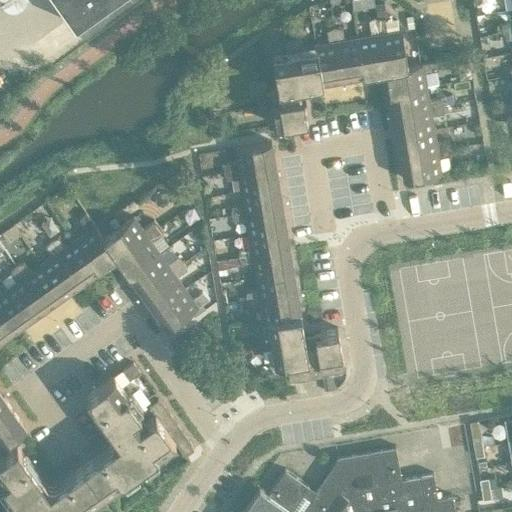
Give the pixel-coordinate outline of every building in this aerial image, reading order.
[(57,0),(74,24),(108,0),(57,0)] [(383,1),(374,2),(376,16),(385,15),(383,1)] [(370,34),(357,36),(363,74),(385,70),(376,17),(368,20),(370,34)] [(407,66),(407,65),(401,29),(386,31),(384,17),(376,17),(385,70),(407,66)] [(511,21),(503,23),(503,31),(511,29),(511,21)] [(321,81),(342,77),(333,26),(326,29),(328,41),(313,43),(314,48),(315,47),(321,81)] [(342,26),(333,26),(342,77),(363,74),(357,36),(344,38),(342,26)] [(511,37),(511,29),(503,31),(506,39),(511,37)] [(301,84),(321,81),(315,47),(314,48),(302,50),(300,39),(292,39),(284,42),(286,52),(271,55),(277,87),(267,89),(266,80),(255,82),(255,90),(257,103),(260,111),(270,109),(273,123),(306,118),(301,84)] [(448,58),(438,60),(439,68),(450,66),(448,58)] [(385,70),(388,91),(426,85),(424,72),(437,69),(437,60),(420,63),(407,65),(407,66),(385,70)] [(428,98),(426,85),(388,91),(392,112),(443,104),(440,96),(428,98)] [(392,112),(396,134),(433,127),(431,114),(443,112),(443,104),(392,112)] [(399,155),(450,146),(447,139),(435,141),(433,127),(396,134),(399,155)] [(224,163),(224,171),(275,162),(271,140),(233,146),(236,161),(224,163)] [(450,155),(450,146),(399,155),(403,178),(441,171),(438,157),(450,155)] [(238,176),(241,190),(278,183),(275,162),(224,171),(227,178),(238,176)] [(231,205),(231,213),(282,205),(278,183),(241,190),(243,203),(231,205)] [(245,219),(248,232),(285,226),(282,205),(231,213),(234,221),(245,219)] [(87,229),(76,237),(98,268),(115,256),(102,237),(103,237),(96,226),(85,211),(79,218),(87,229)] [(102,237),(115,256),(116,256),(159,225),(153,219),(142,227),(133,215),(103,237),(102,237)] [(116,256),(128,273),(159,251),(151,240),(163,232),(159,225),(116,256)] [(238,248),(238,256),(289,247),(285,226),(248,232),(250,246),(238,248)] [(58,235),(50,239),(80,281),(98,268),(76,237),(65,245),(58,235)] [(51,254),(41,262),(63,293),(80,281),(50,239),(45,245),(51,254)] [(293,269),(289,247),(238,256),(241,264),(253,262),(255,275),(293,269)] [(167,262),(159,251),(128,273),(140,291),(183,261),(177,255),(167,262)] [(23,260),(15,264),(45,306),(63,293),(41,262),(29,270),(23,260)] [(186,268),(183,261),(140,291),(153,309),(184,286),(176,275),(186,268)] [(16,279),(5,287),(28,318),(45,306),(15,264),(9,270),(16,279)] [(296,291),(293,269),(255,275),(257,289),(246,291),(245,299),(296,291)] [(192,297),(184,286),(153,309),(162,322),(166,319),(169,325),(195,306),(195,307),(209,297),(202,290),(192,297)] [(0,317),(10,331),(28,318),(5,287),(0,291),(0,317)] [(267,318),(300,312),(296,291),(245,299),(248,307),(260,305),(262,319),(267,319),(267,318)] [(303,332),(300,312),(267,318),(267,319),(269,331),(259,333),(258,341),(261,349),(272,347),(274,361),(306,356),(308,365),(286,369),(288,380),(296,380),(322,376),(330,373),(328,362),(342,360),(337,327),(303,332)] [(0,338),(10,331),(0,317),(0,338)] [(128,379),(139,371),(132,361),(121,369),(128,379)] [(83,464),(103,492),(174,441),(184,455),(193,449),(190,442),(163,403),(157,398),(148,404),(154,414),(145,420),(113,375),(85,394),(118,440),(83,464)] [(0,417),(12,409),(0,392),(0,391),(0,417)] [(0,445),(26,427),(12,409),(0,417),(0,445)] [(471,436),(473,446),(481,445),(480,434),(471,436)] [(75,511),(103,492),(83,464),(52,487),(54,490),(46,496),(37,484),(38,483),(35,479),(39,476),(16,444),(0,455),(0,479),(21,509),(16,511),(9,511),(5,506),(0,510),(0,511),(75,511)] [(453,511),(451,495),(452,495),(451,494),(431,497),(430,489),(435,488),(432,473),(433,473),(432,471),(400,477),(395,445),(393,445),(393,446),(366,451),(366,450),(365,450),(365,451),(338,455),(336,455),(336,457),(330,466),(331,467),(315,489),(314,489),(284,467),(267,492),(258,486),(239,511),(232,511),(229,509),(226,511),(453,511)] [(483,454),(481,445),(473,446),(475,456),(483,454)] [(479,478),(480,488),(488,487),(487,477),(479,478)] [(490,497),(488,487),(480,488),(482,498),(490,497)]
